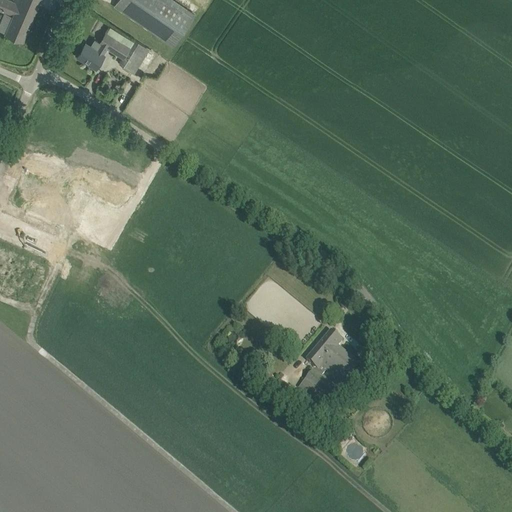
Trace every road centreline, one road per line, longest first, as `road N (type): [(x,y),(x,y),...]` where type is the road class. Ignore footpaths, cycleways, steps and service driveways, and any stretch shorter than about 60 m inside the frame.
road 1 (unclassified): [(511,448),(415,359),(333,266),(40,67)]
road 2 (track): [(232,511),(36,349),(38,316),(67,242)]
